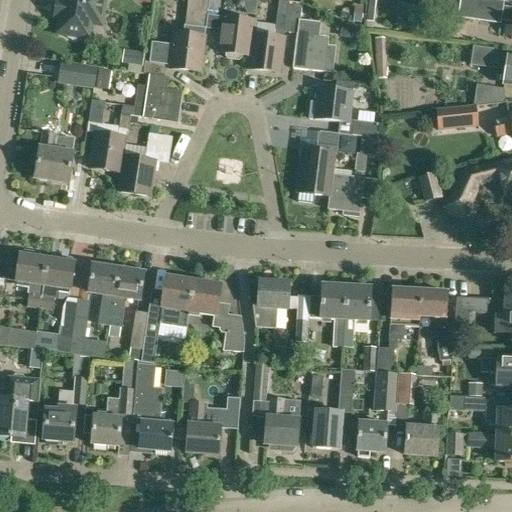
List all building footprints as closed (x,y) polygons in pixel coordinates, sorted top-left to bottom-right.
[(105,0),(62,0),(62,1),(57,1),(54,19),(59,19),(57,34),(65,35),(68,38),(71,40),(74,40),(77,40),(80,38),(85,38),(87,24),(102,26),(105,0)] [(149,76),(164,78),(166,66),(170,67),(170,69),(202,73),(208,17),(208,15),(207,15),(208,0),(191,0),(190,12),(187,12),(186,26),(185,26),(184,36),(174,34),(172,46),(152,43),(150,63),(145,62),(143,74),(149,76)] [(208,17),(209,17),(210,29),(215,30),(217,18),(218,13),(219,0),(210,0),(210,3),(208,15),(208,17)] [(500,25),(501,21),(511,23),(511,9),(503,8),(504,5),(471,0),(460,0),(458,19),(500,25)] [(284,30),(288,7),(288,3),(279,2),(277,16),(275,29),(284,30)] [(302,9),(288,7),(284,30),(285,30),(285,26),(299,28),(302,9)] [(253,34),(255,22),(223,18),(218,53),(249,57),(253,34)] [(249,57),(247,70),(279,74),(283,38),(253,34),(249,57)] [(324,73),(328,38),(296,34),(292,70),(324,73)] [(470,66),(480,67),(507,71),(505,84),(511,84),(511,56),(509,56),(509,58),(493,55),(493,50),(473,47),(470,66)] [(128,52),(126,64),(143,67),(145,55),(128,52)] [(94,88),(97,69),(97,68),(61,63),(58,85),(94,90),(94,88)] [(112,71),(97,69),(94,88),(109,91),(112,71)] [(164,78),(149,76),(148,87),(147,87),(147,88),(138,86),(134,108),(122,106),(121,116),(130,117),(142,119),(177,124),(182,92),(167,90),(169,79),(164,78)] [(336,82),(335,91),(318,88),(314,120),(349,125),(353,93),(352,93),(353,84),(336,82)] [(504,89),(477,85),(473,106),(505,103),(504,89)] [(100,125),(101,125),(105,104),(92,102),(89,124),(100,125)] [(477,127),(475,107),(435,112),(438,131),(477,127)] [(511,115),(508,116),(508,118),(493,123),(497,138),(511,133),(511,115)] [(119,127),(119,129),(128,130),(130,117),(121,116),(119,127)] [(353,121),(351,136),(366,138),(377,139),(379,125),(353,121)] [(336,146),(338,134),(320,132),(318,145),(336,146)] [(69,185),(74,154),(53,150),(56,135),(44,133),(42,149),(39,148),(34,179),(69,185)] [(123,158),(126,139),(96,134),(90,169),(120,174),(121,174),(122,157),(123,158)] [(364,155),(366,155),(379,157),(379,139),(377,139),(366,138),(364,155)] [(156,155),(159,141),(149,139),(146,153),(156,155)] [(333,175),(336,155),(303,151),(299,186),(330,189),(331,189),(333,175)] [(364,155),(357,154),(354,172),(364,173),(366,155),(364,155)] [(121,174),(120,174),(117,193),(149,198),(155,162),(123,158),(122,157),(121,174)] [(505,195),(511,193),(511,162),(505,164),(505,162),(462,173),(445,209),(464,218),(479,186),(502,180),(505,195)] [(331,189),(330,189),(328,210),(360,214),(364,179),(333,175),(331,189)] [(441,198),(435,175),(419,179),(425,202),(441,198)] [(40,310),(48,260),(36,258),(36,256),(35,254),(25,252),(23,254),(23,256),(21,256),(16,283),(30,285),(28,297),(29,297),(27,308),(40,310)] [(48,260),(40,310),(53,312),(55,299),(58,299),(60,289),(72,291),(76,264),(74,264),(74,262),(72,260),(63,258),(61,260),(61,262),(48,260)] [(115,296),(119,270),(93,266),(89,293),(104,295),(100,325),(110,327),(114,304),(115,304),(116,301),(113,300),(113,296),(115,296)] [(144,274),(119,270),(115,296),(113,296),(113,300),(116,301),(115,304),(114,304),(110,327),(122,328),(126,298),(140,301),(144,274)] [(189,313),(193,281),(166,277),(162,309),(189,313)] [(193,281),(189,313),(213,316),(212,328),(220,329),(220,331),(222,334),(226,334),(224,352),(244,354),(245,345),(241,315),(229,314),(230,305),(218,303),(221,284),(193,281)] [(298,320),(296,320),(296,339),(307,340),(308,329),(308,320),(310,298),(298,298),(298,299),(288,298),(289,284),(259,283),(259,298),(251,298),(255,328),(275,329),(276,309),(298,310),(298,320)] [(343,348),(346,287),(323,286),(321,319),(335,320),(333,348),(343,348)] [(372,289),(346,287),(343,348),(352,349),(354,321),(370,322),(372,289)] [(419,317),(421,291),(392,290),(391,315),(389,326),(388,340),(389,340),(396,341),(403,341),(404,327),(419,328),(420,317),(419,317)] [(448,293),(421,291),(419,317),(420,317),(434,318),(437,330),(435,331),(437,348),(453,345),(454,325),(447,325),(446,319),(448,293)] [(488,314),(489,300),(456,299),(455,322),(468,323),(468,313),(488,314)] [(70,354),(73,355),(83,356),(90,302),(77,300),(73,330),(70,354)] [(511,301),(504,301),(504,317),(497,317),(496,334),(511,334),(511,301)] [(142,362),(149,314),(134,312),(129,349),(130,350),(129,360),(142,362)] [(161,316),(149,314),(142,362),(154,364),(161,316)] [(0,346),(6,347),(34,350),(37,334),(9,329),(0,327),(0,346)] [(70,354),(73,330),(60,328),(57,352),(70,354)] [(376,373),(377,349),(364,348),(362,372),(376,373)] [(482,374),(498,375),(497,387),(511,388),(511,360),(494,360),(494,349),(471,348),(470,360),(483,361),(482,374)] [(377,349),(376,373),(387,374),(387,373),(392,373),(393,350),(377,349)] [(90,357),(83,356),(73,355),(72,380),(75,381),(74,393),(60,392),(59,412),(46,411),(44,441),(73,443),(76,406),(87,406),(89,380),(90,357)] [(133,424),(136,390),(137,363),(124,362),(121,402),(108,400),(107,418),(94,417),(92,445),(119,448),(121,433),(132,434),(133,424)] [(269,366),(256,365),(254,402),(266,403),(269,366)] [(341,370),(338,414),(316,412),(313,449),(341,450),(343,414),(351,414),(354,372),(341,370)] [(395,375),(387,375),(374,374),(372,411),(393,412),(395,375)] [(414,377),(398,375),(396,405),(413,407),(414,386),(436,388),(436,379),(423,378),(423,377),(415,377),(414,377)] [(0,399),(0,437),(24,439),(27,403),(38,404),(40,380),(8,377),(7,390),(2,390),(1,399),(0,399)] [(136,390),(133,424),(141,424),(139,450),(171,452),(173,427),(158,425),(161,392),(136,390)] [(226,411),(207,409),(207,405),(191,404),(187,454),(204,455),(204,456),(219,457),(221,429),(237,430),(239,400),(227,398),(226,411)] [(497,436),(511,436),(511,409),(499,409),(498,412),(495,412),(495,399),(465,398),(465,412),(487,413),(487,422),(498,423),(497,436)] [(297,448),(299,421),(300,402),(269,400),(268,419),(266,419),(264,445),(297,448)] [(438,429),(439,413),(425,412),(423,428),(407,427),(405,455),(437,457),(439,429),(438,429)] [(350,438),(358,439),(357,452),(359,452),(358,458),(370,459),(370,453),(385,454),(387,426),(351,423),(350,438)] [(464,434),(450,433),(448,455),(463,456),(464,434)] [(511,436),(497,436),(469,434),(468,447),(497,449),(497,462),(511,462),(511,436)]
